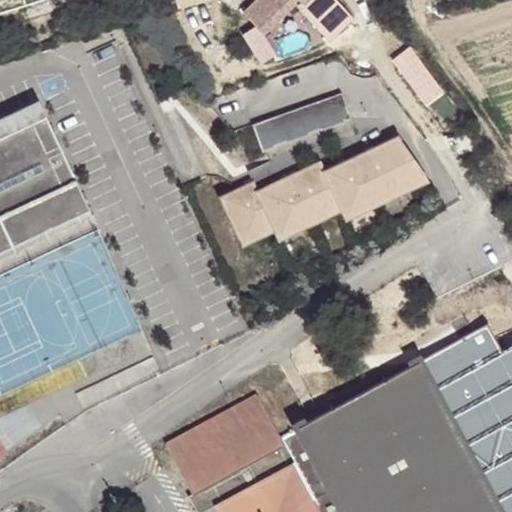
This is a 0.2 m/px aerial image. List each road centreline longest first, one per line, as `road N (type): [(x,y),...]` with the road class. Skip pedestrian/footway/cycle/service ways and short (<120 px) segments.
road 1 (unclassified): [(0,493),(99,463),(408,255),(486,214)]
road 2 (unknown): [(223,379),(73,67)]
road 3 (unknown): [(258,107),(331,83),(386,101),(432,139),(462,182),(469,223)]
